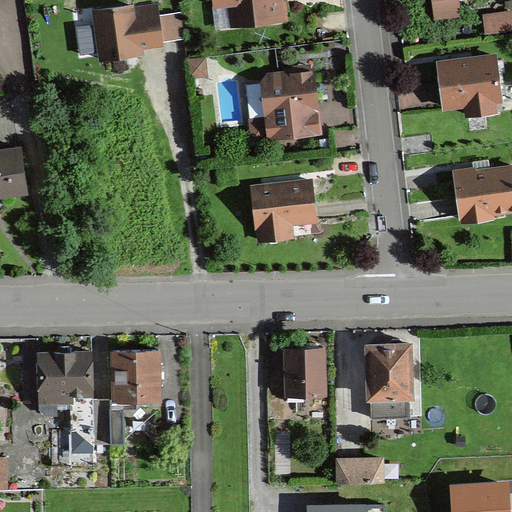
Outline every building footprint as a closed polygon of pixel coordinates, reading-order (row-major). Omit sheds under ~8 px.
[(231,0),(233,14),(263,10),(264,16),(278,15),(276,0),(231,0)] [(462,7),(461,0),(435,0),(437,11),(462,7)] [(137,43),(163,39),(157,2),(131,5),(131,2),(95,7),(102,57),(124,53),(124,50),(137,49),(137,52),(138,51),(137,43)] [(263,10),(233,14),(234,19),(264,16),(263,10)] [(189,55),(191,72),(208,70),(206,53),(189,55)] [(496,53),(441,61),(446,103),(468,100),(469,111),(495,108),(495,96),(500,96),(496,53)] [(320,110),(315,65),(301,67),(296,62),(292,68),(270,70),(265,76),(266,88),(272,93),(274,111),(298,108),(304,113),(320,110)] [(272,93),(266,88),(268,111),(274,111),(272,93)] [(274,111),(268,111),(268,112),(271,133),(271,134),(322,129),(320,110),(304,113),(298,108),(274,111)] [(252,114),(255,134),(271,133),(268,112),(252,114)] [(21,145),(0,148),(0,192),(30,188),(21,145)] [(492,209),(511,205),(511,164),(493,167),(492,168),(491,170),(476,171),(476,167),(457,170),(463,213),(466,212),(467,217),(492,213),(492,209)] [(284,220),(290,219),(316,216),(312,177),(252,183),(255,223),(258,223),(259,235),(285,233),(284,220)] [(386,342),(369,342),(369,393),(372,394),(372,414),(410,413),(409,393),(411,393),(410,342),(405,342),(401,338),(393,336),(386,342)] [(306,346),(288,346),(289,391),(326,390),(324,346),(320,346),(319,341),(307,341),(306,346)] [(115,398),(110,399),(110,406),(124,406),(137,406),(137,398),(159,398),(159,348),(113,348),(115,398)] [(92,427),(92,398),(91,350),(39,351),(39,399),(48,399),(48,397),(58,397),(73,397),(72,427),(92,427)] [(48,399),(39,399),(39,404),(46,412),(58,412),(58,397),(48,397),(48,399)] [(110,406),(110,399),(92,398),(92,427),(93,432),(111,432),(111,418),(110,406)] [(124,406),(110,406),(111,418),(124,418),(124,406)] [(175,443),(174,416),(156,416),(157,444),(175,443)] [(111,432),(111,439),(123,439),(124,418),(111,418),(111,432)] [(93,432),(92,427),(72,427),(52,427),(53,463),(94,462),(93,439),(93,432)] [(339,456),(339,480),(348,479),(348,475),(362,475),(362,478),(369,478),(369,456),(358,456),(359,451),(346,450),(346,455),(339,456)] [(381,456),(369,456),(369,478),(381,478),(381,456)] [(33,511),(33,501),(0,501),(0,511),(33,511)] [(384,511),(384,501),(313,503),(313,511),(384,511)]
